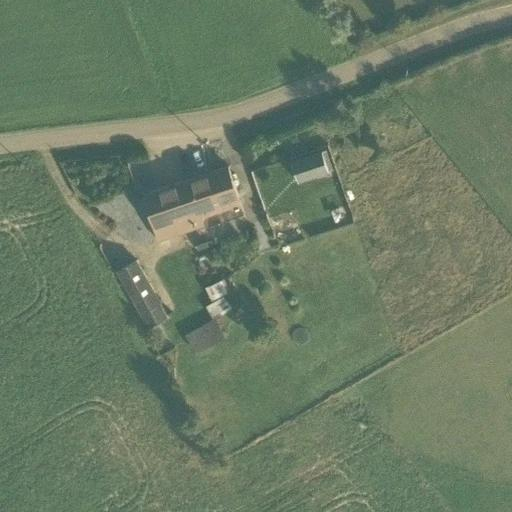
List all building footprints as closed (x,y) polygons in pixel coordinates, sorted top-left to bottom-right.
[(290,160),(298,183),(328,173),(328,171),(332,169),(326,151),(321,152),(321,150),(290,160)] [(227,167),(142,195),(158,241),(243,214),(227,167)] [(167,316),(136,259),(115,270),(147,327),(167,316)] [(223,278),(205,287),(211,300),(230,291),(223,278)] [(184,335),(196,353),(225,337),(218,323),(231,316),(227,309),(231,307),(226,299),(223,297),(223,296),(206,306),(213,318),(184,335)]
